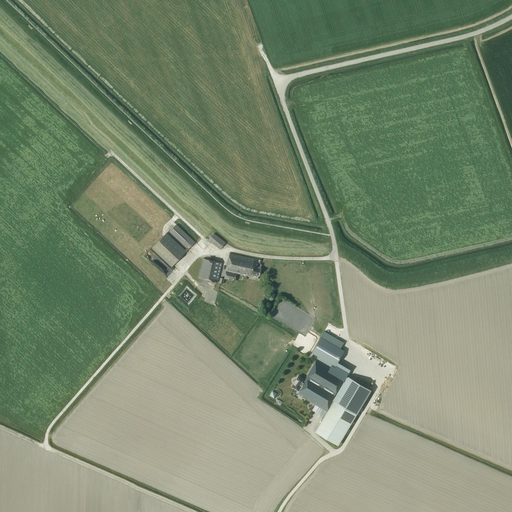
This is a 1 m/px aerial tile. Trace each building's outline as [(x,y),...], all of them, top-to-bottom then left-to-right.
[(169,232),(187,248),(185,250),(167,233),(152,248),(171,267),(186,252),(188,249),(195,242),(176,224),(169,232)] [(220,249),(226,243),(214,233),(208,240),(220,249)] [(259,263),(261,263),(261,260),(259,260),(230,253),(224,278),(236,281),(238,273),(252,277),(253,274),(259,276),(260,268),(261,264),(258,263),(259,263)] [(217,282),(222,263),(203,258),(199,278),(217,282)] [(344,351),(322,337),(312,352),(335,366),(344,351)] [(326,411),(340,388),(347,376),(317,359),(307,376),(305,380),(298,376),(292,386),(299,391),(297,393),(326,411)] [(348,377),(334,401),(315,431),(338,445),(371,391),(348,377)]
